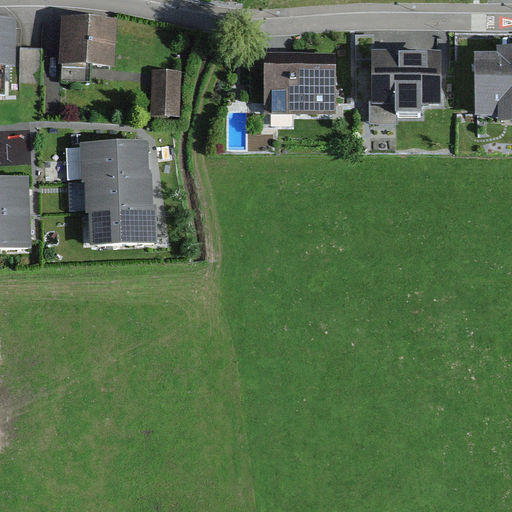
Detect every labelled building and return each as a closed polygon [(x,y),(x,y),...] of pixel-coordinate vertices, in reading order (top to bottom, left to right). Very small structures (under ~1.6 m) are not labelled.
[(87,22),(61,21),(59,70),(113,72),(115,23),(87,22)] [(0,24),(0,98),(3,98),(3,70),(13,70),(13,24),(0,24)] [(374,38),(355,38),(355,63),(374,63),(374,126),(393,126),(393,117),(422,116),(422,106),(441,106),(440,59),(419,59),(374,59),(374,38)] [(40,51),(20,51),(19,83),(39,84),(40,51)] [(496,58),(473,58),(474,120),(496,120),(496,128),(511,127),(511,51),(496,52),(496,58)] [(307,60),(266,60),(266,115),(336,116),(337,60),(307,60)] [(150,75),(149,118),(179,118),(180,75),(150,75)] [(81,185),(83,185),(84,221),(89,221),(89,248),(158,247),(158,239),(158,211),(154,211),(153,188),(153,180),(150,180),(149,156),(149,149),(80,150),(81,185)] [(27,182),(0,182),(0,255),(30,254),(30,243),(28,194),(27,182)]
